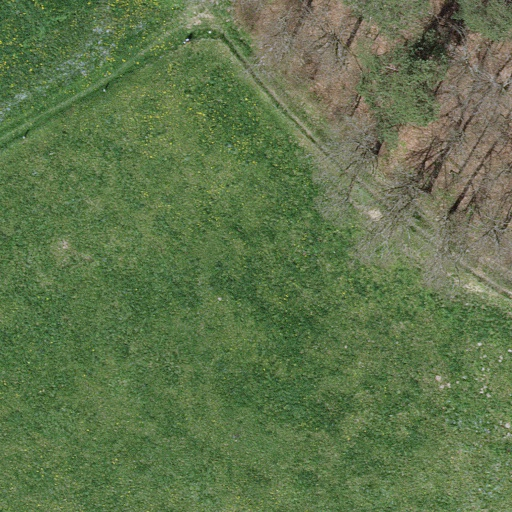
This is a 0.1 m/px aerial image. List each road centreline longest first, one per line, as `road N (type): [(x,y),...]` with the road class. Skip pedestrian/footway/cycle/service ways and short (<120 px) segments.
road 1 (track): [(213,6),(307,119),(434,231),(511,280)]
road 2 (track): [(0,135),(213,6)]
